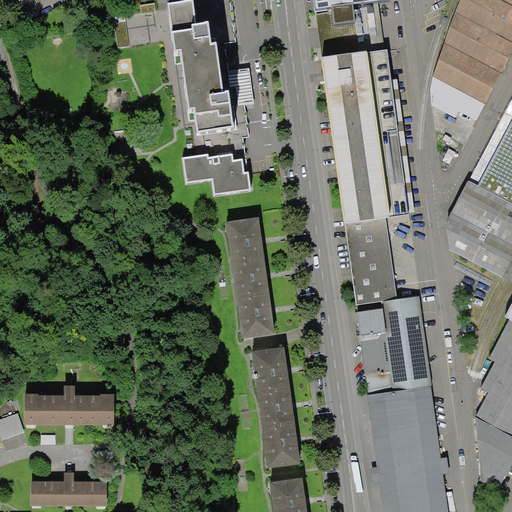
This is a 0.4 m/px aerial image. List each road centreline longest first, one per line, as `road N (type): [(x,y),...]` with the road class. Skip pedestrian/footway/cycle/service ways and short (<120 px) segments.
road 1 (primary): [(356,511),(284,0)]
road 2 (unclassified): [(511,76),(438,214)]
road 3 (residential): [(125,443),(0,460)]
